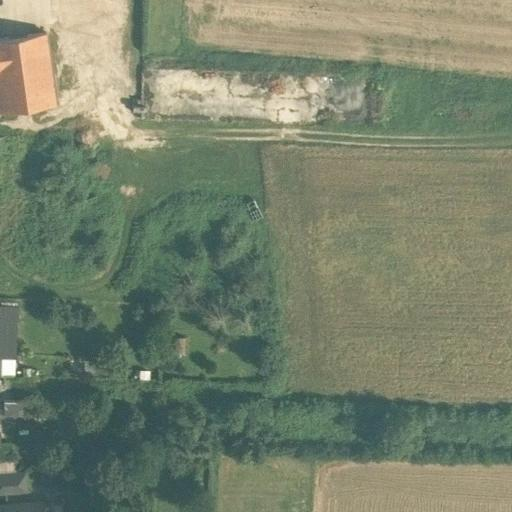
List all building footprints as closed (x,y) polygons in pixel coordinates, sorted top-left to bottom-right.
[(0,37),(0,111),(55,104),(45,32),(0,37)] [(19,306),(6,305),(1,347),(15,347),(19,306)] [(0,359),(0,376),(2,376),(13,376),(14,360),(0,359)] [(25,472),(0,474),(0,490),(26,488),(25,472)] [(49,511),(48,502),(3,505),(3,511),(49,511)]
